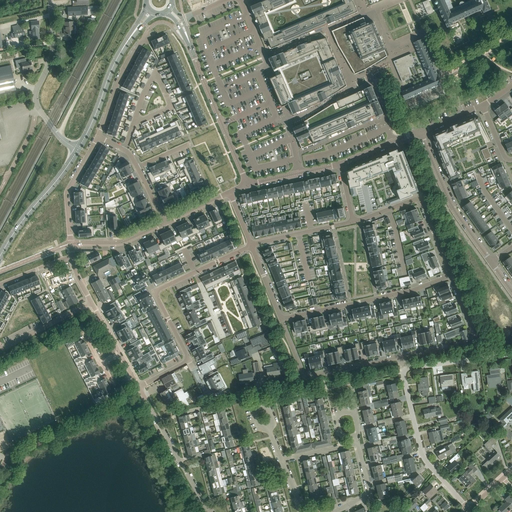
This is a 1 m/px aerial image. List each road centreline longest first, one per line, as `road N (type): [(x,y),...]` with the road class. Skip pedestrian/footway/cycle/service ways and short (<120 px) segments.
road 1 (residential): [(189,360),(156,291),(251,245)]
road 2 (residential): [(280,318),(450,275)]
road 3 (residential): [(402,356),(304,377),(280,318)]
road 4 (unclassified): [(246,184),(186,36)]
road 5 (residential): [(404,369),(419,450),(468,509)]
road 6 (residential): [(450,275),(420,197),(353,221)]
road 7 (residential): [(491,262),(447,197),(419,131)]
road 8 (residential): [(210,511),(138,387)]
road 9 (tertiary): [(135,29),(77,149)]
road 10 (tertiary): [(77,149),(0,255)]
